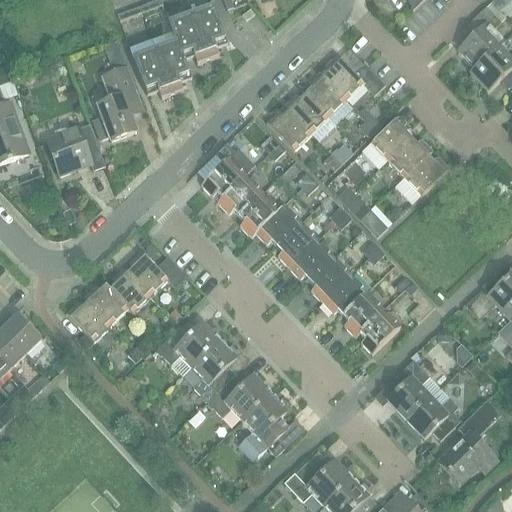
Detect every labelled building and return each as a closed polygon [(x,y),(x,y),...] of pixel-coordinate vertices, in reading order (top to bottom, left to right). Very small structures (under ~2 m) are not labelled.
[(234,11),(229,0),(222,0),(227,13),(234,11)] [(427,0),(406,0),(412,14),(427,0)] [(161,2),(139,10),(141,16),(163,8),(161,2)] [(141,16),(139,10),(117,18),(119,24),(141,16)] [(458,54),(475,72),(504,45),(493,34),(501,26),(486,10),(467,28),(476,37),(458,54)] [(225,41),(213,11),(191,19),(204,52),(215,49),(213,45),(225,41)] [(204,52),(191,19),(170,27),(176,46),(178,45),(182,57),(191,53),(193,57),(204,52)] [(178,45),(176,46),(156,53),(168,87),(179,83),(178,79),(189,75),(182,57),(178,45)] [(219,60),(215,49),(204,52),(208,64),(219,60)] [(498,51),(475,72),(470,77),(488,96),(505,80),(511,86),(511,59),(509,62),(498,51)] [(208,64),(204,52),(193,57),(197,68),(208,64)] [(168,87),(156,53),(134,62),(144,92),(155,87),(157,91),(168,87)] [(329,75),(323,80),(347,104),(363,88),(374,100),(386,89),(364,67),(353,77),(336,59),(324,70),(329,75)] [(93,125),(94,129),(100,143),(109,140),(111,144),(137,135),(124,101),(136,96),(127,72),(104,81),(113,105),(98,110),(102,121),(93,125)] [(311,92),(306,97),(329,121),(347,104),(323,80),(319,75),(307,87),(311,92)] [(0,104),(19,97),(13,82),(0,87),(0,104)] [(183,95),(179,83),(168,87),(172,99),(183,95)] [(172,99),(168,87),(157,91),(161,102),(172,99)] [(283,110),(288,114),(311,138),(329,121),(306,97),(300,103),(296,98),(283,110)] [(9,106),(0,109),(0,167),(28,157),(9,106)] [(358,117),(365,124),(375,134),(381,128),(371,118),(364,111),(358,117)] [(77,114),(58,121),(61,130),(80,123),(77,114)] [(311,138),(288,114),(283,119),(278,115),(266,126),(294,155),(311,138)] [(369,147),(387,165),(411,141),(404,133),(409,129),(399,119),(369,147)] [(365,124),(358,130),(368,141),(375,134),(365,124)] [(46,144),(53,161),(60,180),(80,172),(79,170),(89,166),(93,175),(105,170),(90,128),(46,144)] [(262,151),(268,158),(279,147),(273,141),(262,151)] [(404,183),(429,159),(433,155),(424,145),(419,149),(411,141),(387,165),(404,183)] [(285,154),(279,147),(268,158),(274,164),(285,154)] [(344,147),(338,153),(336,152),(330,158),(340,168),(346,162),(353,156),(344,147)] [(43,148),(27,159),(34,169),(50,158),(43,148)] [(340,168),(330,158),(324,164),(334,174),(340,168)] [(429,159),(404,183),(420,200),(450,172),(440,162),(436,167),(429,159)] [(217,196),(222,201),(246,178),(230,161),(201,188),(212,200),(217,196)] [(295,186),(301,192),(312,182),(306,176),(295,186)] [(233,213),(239,219),(263,196),(246,178),(222,201),(217,206),(229,218),(233,213)] [(318,189),(312,182),(301,192),(307,199),(318,189)] [(337,201),(343,207),(354,197),(348,191),(337,201)] [(251,241),(256,237),(280,214),(279,213),(263,196),(239,219),(244,225),(240,229),(251,241)] [(371,214),(354,197),(343,207),(360,225),(371,214)] [(271,244),(277,250),(301,227),(284,208),(279,213),(280,214),(256,237),(266,248),(271,244)] [(328,221),(334,227),(345,217),(339,210),(328,221)] [(360,225),(376,242),(387,231),(371,214),(360,225)] [(351,223),(345,217),(334,227),(340,234),(351,223)] [(277,260),(289,272),(318,244),(301,227),(277,250),(282,255),(277,260)] [(304,278),(310,285),(334,261),(318,244),(289,272),(300,283),(304,278)] [(361,256),(367,262),(378,252),(372,246),(361,256)] [(384,258),(378,252),(367,262),(373,269),(384,258)] [(133,271),(128,276),(151,301),(169,284),(175,291),(186,280),(168,260),(156,271),(140,255),(128,266),(133,271)] [(311,294),(322,306),(351,279),(334,261),(310,285),(315,290),(311,294)] [(116,288),(110,293),(129,312),(134,317),(151,301),(128,276),(123,271),(111,283),(116,288)] [(495,309),(510,324),(511,322),(511,278),(490,299),(484,292),(465,309),(479,324),(495,309)] [(337,313),(343,319),(368,296),(351,279),(322,306),(333,318),(337,313)] [(394,290),(400,296),(411,286),(405,280),(394,290)] [(83,301),(87,305),(111,330),(129,312),(110,293),(106,288),(100,294),(95,289),(83,301)] [(408,317),(418,327),(435,310),(417,292),(409,299),(418,308),(408,317)] [(355,341),(360,337),(384,314),(368,296),(343,319),(348,325),(344,329),(355,341)] [(111,330),(87,305),(82,310),(78,306),(66,317),(93,346),(111,330)] [(384,314),(360,337),(365,342),(360,346),(372,358),(401,331),(384,314)] [(18,318),(2,334),(25,359),(42,343),(18,318)] [(178,330),(169,320),(162,327),(171,336),(178,330)] [(182,381),(190,373),(220,344),(203,327),(185,344),(175,335),(156,353),(182,381)] [(25,359),(2,334),(0,335),(0,363),(10,373),(25,359)] [(182,381),(207,407),(231,385),(237,379),(228,370),(241,357),(232,348),(227,352),(220,344),(190,373),(182,381)] [(140,347),(133,354),(142,363),(149,357),(140,347)] [(142,363),(133,354),(128,359),(137,369),(142,363)] [(52,369),(59,376),(67,369),(60,362),(52,369)] [(0,382),(10,373),(0,363),(0,382)] [(388,405),(406,423),(440,392),(413,364),(387,389),(395,398),(388,405)] [(239,393),(231,385),(207,407),(221,422),(230,413),(241,425),(270,397),(254,380),(239,393)] [(35,386),(28,393),(35,400),(42,393),(35,386)] [(440,392),(406,423),(424,442),(431,435),(440,444),(461,424),(453,416),(458,411),(440,392)] [(35,400),(28,393),(21,400),(27,407),(35,400)] [(278,405),(270,397),(241,425),(253,436),(238,450),(253,465),(267,452),(276,460),(304,433),(295,423),(287,431),(278,423),(291,410),(282,401),(278,405)] [(438,467),(459,489),(478,470),(484,476),(497,464),(476,442),(499,420),(500,420),(501,419),(487,404),(457,432),(466,441),(438,467)] [(4,415),(0,419),(0,425),(3,429),(11,422),(4,415)] [(313,499),(323,510),(352,482),(335,465),(316,483),(304,469),(285,488),(304,508),(313,499)] [(352,482),(323,510),(324,511),(355,511),(373,495),(364,486),(359,490),(352,482)] [(404,501),(392,511),(431,511),(416,496),(407,504),(404,501)]
